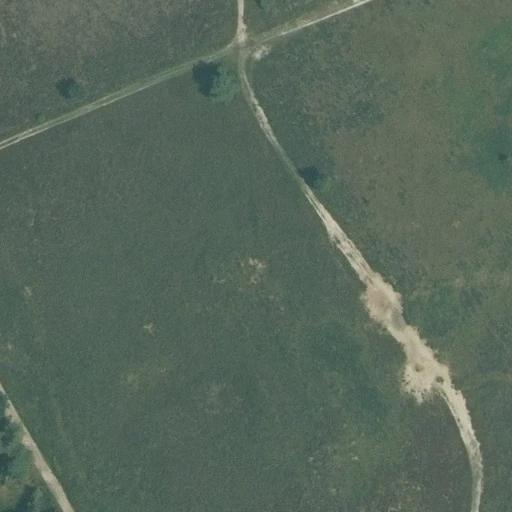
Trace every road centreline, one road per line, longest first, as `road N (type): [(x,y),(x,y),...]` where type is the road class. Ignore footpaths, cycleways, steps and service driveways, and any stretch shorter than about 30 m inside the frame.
road 1 (track): [(0,147),(241,49)]
road 2 (track): [(0,399),(67,511)]
road 3 (track): [(241,49),(356,0)]
